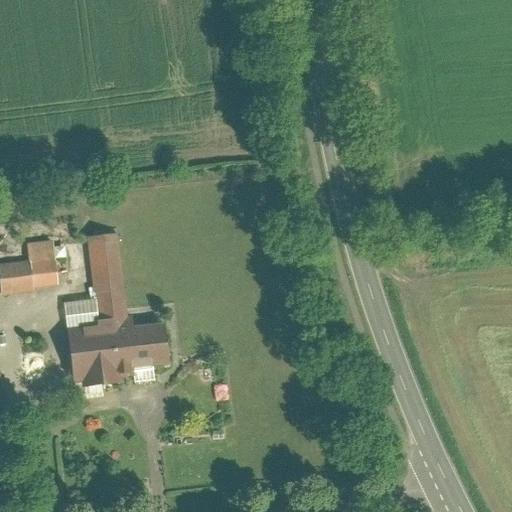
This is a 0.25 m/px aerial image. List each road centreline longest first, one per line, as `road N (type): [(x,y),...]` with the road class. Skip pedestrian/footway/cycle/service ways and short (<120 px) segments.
road 1 (tertiary): [(311,0),(365,295),(445,484)]
road 2 (unclassified): [(445,484),(242,511)]
